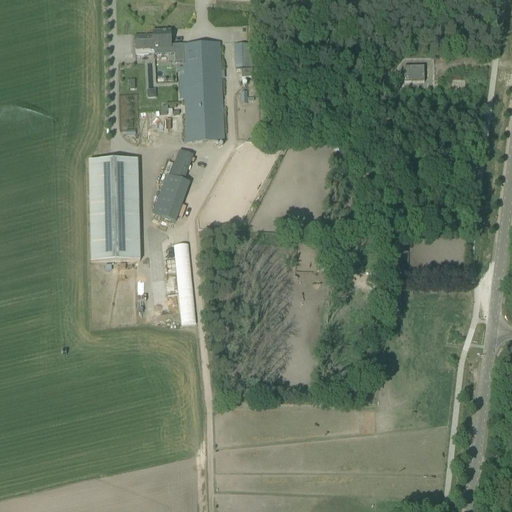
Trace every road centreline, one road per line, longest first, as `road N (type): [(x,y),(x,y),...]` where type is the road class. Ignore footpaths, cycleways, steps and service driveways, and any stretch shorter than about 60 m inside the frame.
road 1 (tertiary): [(470,511),(493,332)]
road 2 (tertiary): [(493,332),(511,174)]
